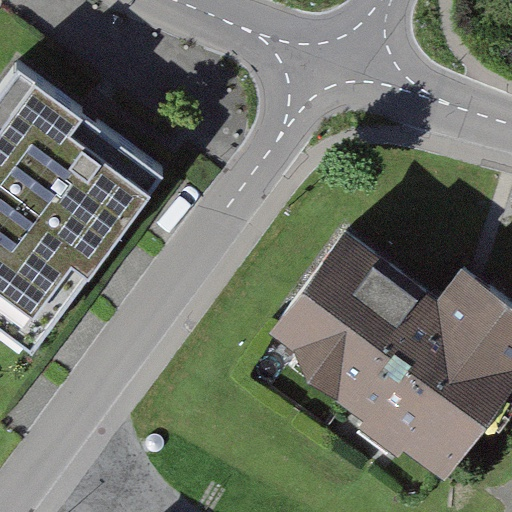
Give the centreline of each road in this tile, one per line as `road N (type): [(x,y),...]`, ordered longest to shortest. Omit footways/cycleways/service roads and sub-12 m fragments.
road 1 (residential): [(6,511),(336,65)]
road 2 (residential): [(336,65),(511,124)]
road 3 (residential): [(172,0),(336,65)]
